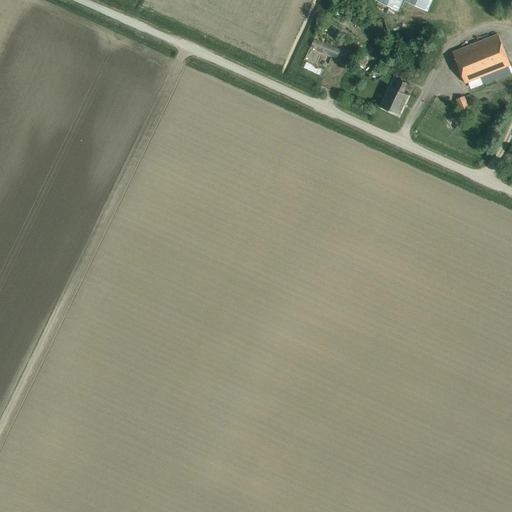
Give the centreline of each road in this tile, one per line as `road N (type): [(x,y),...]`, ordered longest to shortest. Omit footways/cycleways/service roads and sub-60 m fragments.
road 1 (unclassified): [(511,193),(80,0)]
road 2 (unknown): [(402,144),(453,34),(457,0)]
